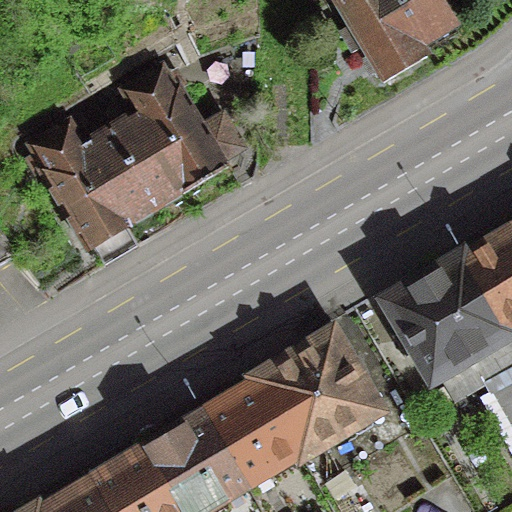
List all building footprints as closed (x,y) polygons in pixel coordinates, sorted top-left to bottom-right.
[(350,53),(360,46),(379,78),(420,54),(414,46),(449,25),(433,0),(332,0),(351,31),(341,37),(350,53)] [(130,113),(104,128),(153,209),(178,194),(179,195),(223,168),(218,159),(236,148),(218,118),(200,129),(175,87),(170,90),(157,68),(118,91),(130,113)] [(38,168),(34,170),(82,251),(91,246),(102,265),(131,248),(119,228),(153,209),(104,128),(77,144),(64,123),(24,146),(38,168)] [(511,228),(460,259),(458,260),(500,330),(502,329),(511,323),(511,228)] [(460,259),(458,255),(380,301),(428,380),(505,333),(502,329),(500,330),(458,260),(460,259)] [(250,379),(252,382),(256,380),(297,450),(294,452),(296,457),(341,430),(355,435),(367,427),(370,413),(375,410),(328,332),(250,379)] [(511,379),(490,393),(511,432),(511,379)] [(252,382),(199,415),(241,484),(294,452),(297,450),(256,380),(252,382)] [(199,415),(144,448),(182,511),(194,511),(241,484),(199,415)] [(182,511),(144,448),(87,481),(106,511),(182,511)] [(106,511),(87,481),(35,511),(34,511),(106,511)]
